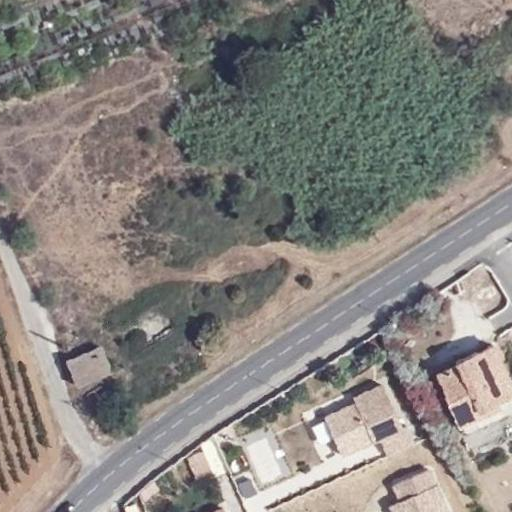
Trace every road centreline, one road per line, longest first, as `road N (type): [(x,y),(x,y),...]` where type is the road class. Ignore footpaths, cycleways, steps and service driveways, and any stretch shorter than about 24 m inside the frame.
road 1 (secondary): [(109,471),(481,221)]
road 2 (residential): [(109,471),(66,408),(0,239)]
